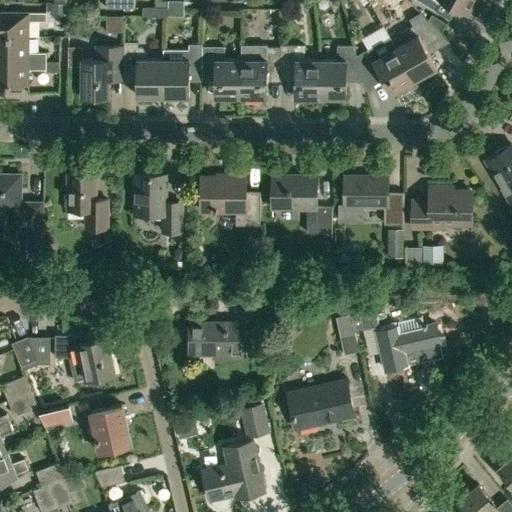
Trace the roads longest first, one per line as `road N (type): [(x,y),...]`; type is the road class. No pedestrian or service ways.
road 1 (residential): [(0,133),(423,133),(470,112),(511,41)]
road 2 (residential): [(185,511),(132,309),(0,310)]
road 3 (tertiary): [(364,511),(511,389)]
